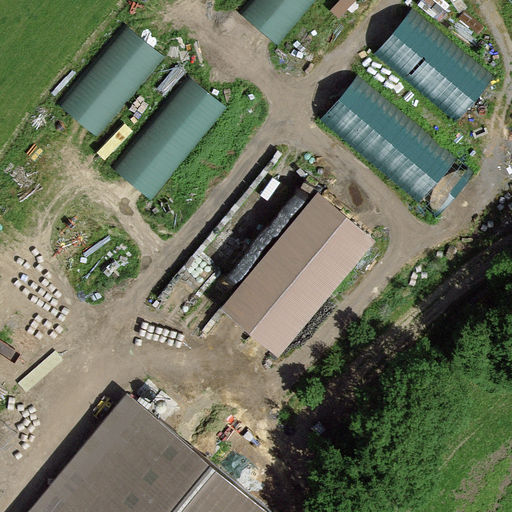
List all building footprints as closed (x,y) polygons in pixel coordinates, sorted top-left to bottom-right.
[(285,39),(317,0),(255,0),(249,8),(285,39)] [(417,5),(380,52),(464,117),(501,70),(417,5)] [(70,105),(110,132),(170,46),(130,19),(70,105)] [(158,193),(234,100),(198,71),(122,164),(158,193)] [(364,72),(327,118),(427,199),(464,153),(364,72)] [(322,186),(224,303),(282,351),(380,234),(322,186)] [(268,511),(130,396),(33,511),(268,511)]
